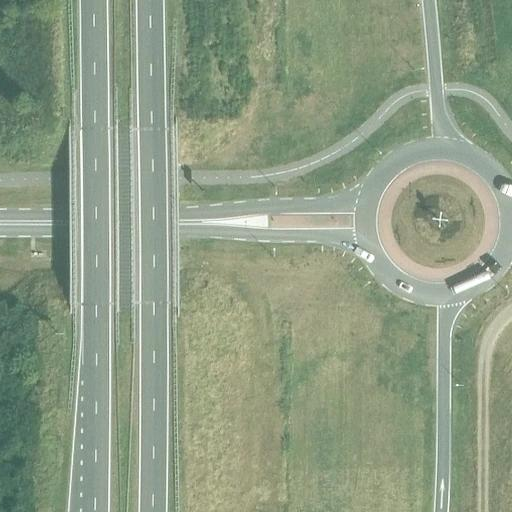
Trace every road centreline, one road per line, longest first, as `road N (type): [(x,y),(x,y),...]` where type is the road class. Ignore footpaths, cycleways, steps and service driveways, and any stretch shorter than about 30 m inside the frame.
road 1 (trunk): [(150,511),(149,0)]
road 2 (trunk): [(93,0),(93,511)]
road 3 (secondary): [(223,222),(0,222)]
road 4 (trunk): [(441,511),(449,295)]
road 5 (track): [(483,361),(482,511)]
road 6 (secondary): [(368,195),(270,206),(223,222)]
road 7 (trunk): [(444,146),(427,0)]
road 8 (secondary): [(223,222),(269,236),(366,241)]
